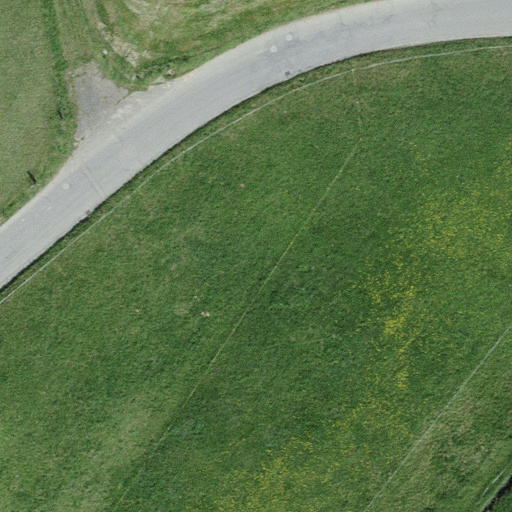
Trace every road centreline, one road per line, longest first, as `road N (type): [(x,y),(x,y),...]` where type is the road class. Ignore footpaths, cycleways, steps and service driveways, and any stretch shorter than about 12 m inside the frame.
road 1 (unclassified): [(0,257),(114,159),(232,76),(339,32),(511,10)]
road 2 (track): [(67,0),(114,159)]
